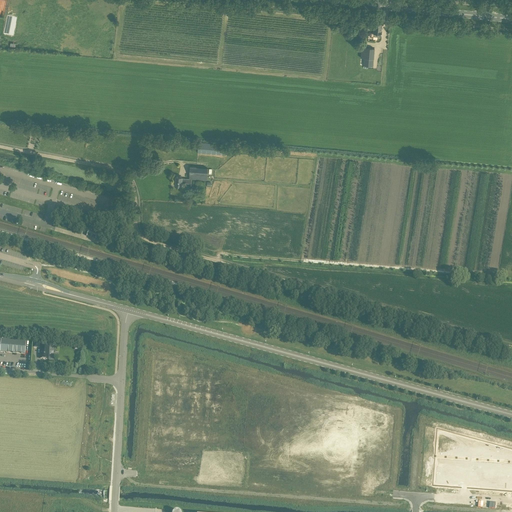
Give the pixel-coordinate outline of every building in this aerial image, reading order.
[(374,23),(373,36),(381,37),(382,23),(374,23)] [(365,48),(363,66),(373,67),(375,48),(365,48)] [(198,142),(198,153),(225,155),(225,145),(198,142)] [(190,167),(189,178),(207,180),(208,168),(190,167)] [(176,176),(175,186),(182,186),(182,183),(192,183),(192,179),(183,178),(183,177),(176,176)] [(91,229),(89,234),(103,238),(104,233),(91,229)] [(25,354),(26,342),(1,340),(0,352),(25,354)] [(48,359),(49,347),(41,346),(40,352),(41,353),(40,354),(40,359),(48,359)] [(154,407),(151,443),(158,443),(156,463),(178,464),(178,455),(218,458),(236,459),(235,469),(237,469),(240,473),(243,470),(246,473),(249,470),(252,474),(255,471),(258,474),(261,471),(266,472),(268,475),(271,472),(274,475),(278,473),(280,476),(284,473),(286,476),(289,474),(292,474),(293,474),(371,480),(373,455),(380,455),(383,415),(353,412),(353,407),(325,405),(325,399),(299,397),(300,390),(272,388),(272,382),(244,380),(244,375),(216,372),(217,367),(189,365),(189,359),(163,357),(159,408),(154,407)] [(437,428),(432,486),(460,488),(464,488),(464,489),(491,491),(491,490),(496,490),(496,491),(511,492),(511,448),(499,445),(499,447),(495,446),(495,444),(468,437),(468,439),(464,437),(464,436),(437,428)]
